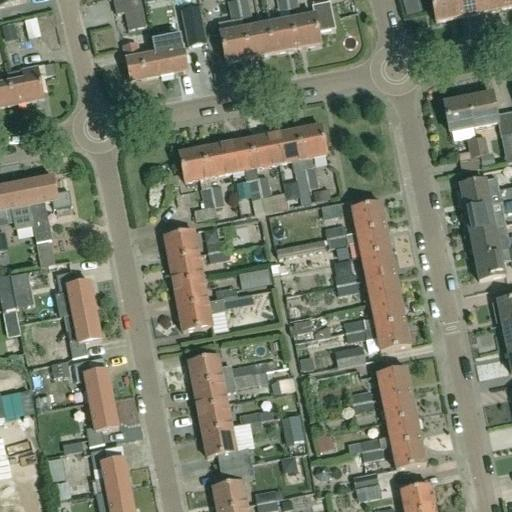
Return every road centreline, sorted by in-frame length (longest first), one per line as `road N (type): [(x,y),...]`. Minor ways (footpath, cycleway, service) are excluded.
road 1 (residential): [(483,511),(395,72)]
road 2 (residential): [(171,511),(97,129)]
road 3 (residential): [(97,129),(395,72)]
road 4 (residential): [(97,129),(65,0)]
